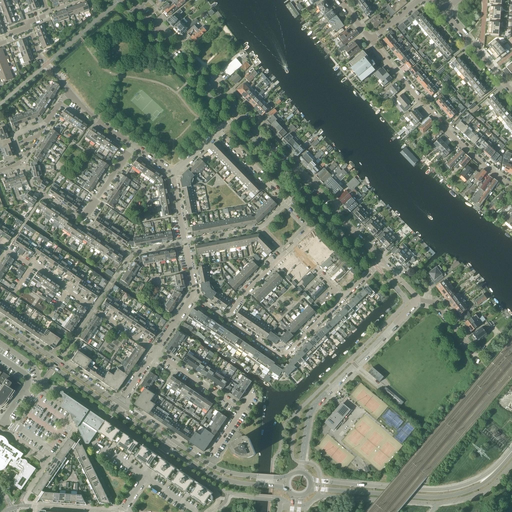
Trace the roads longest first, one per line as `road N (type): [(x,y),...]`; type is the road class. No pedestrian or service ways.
road 1 (secondary): [(310,488),(441,496),(481,484),(511,454)]
road 2 (secondary): [(511,448),(481,477),(439,489),(310,480)]
road 3 (residential): [(300,471),(315,403),(415,300)]
road 4 (residential): [(383,260),(239,111)]
road 5 (residential): [(511,185),(446,129),(370,40)]
road 6 (residential): [(153,352),(0,245)]
road 7 (residential): [(292,247),(310,229),(218,131)]
road 8 (residential): [(226,321),(284,354),(341,297)]
road 9 (secondary): [(119,401),(0,321)]
road 10 (secondary): [(0,329),(115,408)]
road 11 (secondary): [(166,444),(220,478),(286,486)]
road 12 (residential): [(190,297),(173,171)]
road 13 (secondary): [(287,478),(234,473),(170,438)]
